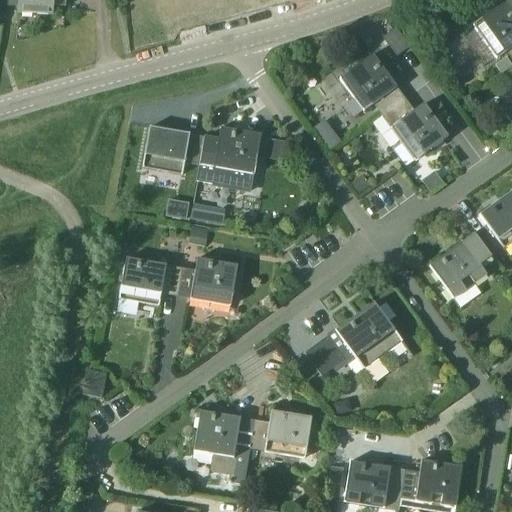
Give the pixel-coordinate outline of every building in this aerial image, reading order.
[(6,0),(6,8),(17,9),(17,15),(49,17),(50,6),(60,6),(64,7),(64,0),(6,0)] [(505,52),(511,61),(511,9),(506,2),(472,26),(495,59),(505,52)] [(364,106),(373,118),(397,100),(364,55),(330,80),(354,113),(364,106)] [(405,162),(438,138),(414,105),(405,111),(397,100),(373,118),(405,162)] [(147,128),(140,169),(181,176),(183,164),(198,167),(203,138),(147,128)] [(200,167),(197,183),(212,185),(212,188),(249,194),(252,176),(259,136),(219,129),(217,140),(203,138),(198,167),(200,167)] [(270,158),(284,160),(287,143),(273,141),(270,158)] [(349,183),(358,195),(367,187),(359,176),(349,183)] [(485,226),(472,235),(490,259),(511,243),(511,193),(511,192),(478,216),(485,226)] [(203,247),(207,230),(190,227),(187,244),(203,247)] [(484,263),(490,259),(472,235),(428,267),(452,301),(485,277),(478,268),(484,263)] [(267,240),(266,252),(282,254),(293,244),(293,243),(267,240)] [(501,274),(490,259),(484,263),(495,277),(501,274)] [(160,295),(174,298),(179,269),(124,260),(117,301),(158,308),(160,295)] [(179,269),(174,298),(228,307),(235,267),(195,260),(193,271),(179,269)] [(363,371),(401,343),(373,304),(334,331),(363,371)] [(321,378),(344,362),(327,338),(304,354),(321,378)] [(100,400),(104,376),(84,372),(79,396),(100,400)] [(254,422),(249,451),(305,460),(311,419),(270,413),(268,424),(254,422)] [(247,451),(249,451),(254,422),(199,414),(192,454),(211,457),(209,470),(212,474),(226,476),(225,486),(241,488),(247,451)] [(133,468),(128,457),(118,462),(124,473),(133,468)] [(399,502),(398,508),(426,511),(454,511),(455,510),(461,468),(420,462),(419,473),(404,471),(399,502)] [(349,463),(343,504),(383,509),(397,511),(398,508),(399,502),(404,471),(349,463)]
